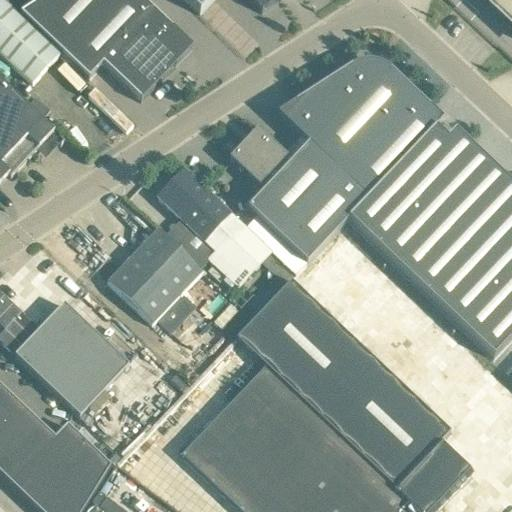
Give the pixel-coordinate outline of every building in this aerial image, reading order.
[(52,0),(22,20),(90,85),(104,70),(143,106),(194,52),(138,0),(52,0)] [(181,0),(199,17),(215,0),(245,0),(262,16),(263,14),(262,13),(274,0),(278,0),(280,2),(281,1),(280,0),(181,0)] [(511,0),(493,0),(487,7),(511,30),(511,0)] [(2,3),(0,5),(0,57),(32,88),(61,59),(2,3)] [(301,141),(308,148),(367,204),(435,132),(442,124),(389,74),(385,71),(382,69),(381,72),(361,70),(360,67),(356,68),(351,71),(293,108),(313,127),(300,141),(301,141)] [(0,186),(8,178),(11,180),(54,135),(0,84),(0,186)] [(307,268),(348,224),(495,362),(511,343),(511,188),(454,135),(447,143),(435,132),(367,204),(308,148),(292,166),(257,133),(229,162),(264,196),(248,213),(307,268)] [(286,290),(295,280),(183,174),(157,202),(214,256),(207,264),(238,294),(262,268),(286,290)] [(107,287),(152,330),(204,277),(158,234),(107,287)] [(266,371),(182,460),(236,511),(437,511),(471,477),(439,447),(449,437),(291,286),(237,344),(266,371)] [(64,308),(15,360),(79,421),(128,369),(64,308)] [(0,477),(36,511),(83,511),(110,470),(67,429),(55,442),(0,389),(0,477)]
